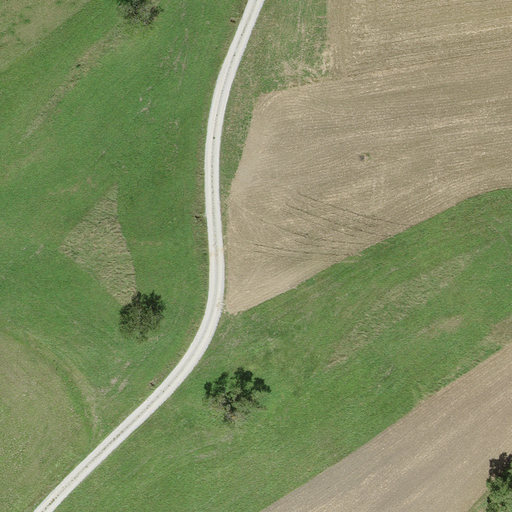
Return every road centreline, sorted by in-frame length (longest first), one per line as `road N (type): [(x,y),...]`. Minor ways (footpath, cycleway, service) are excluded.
road 1 (track): [(252,0),(216,106),(207,163),(212,285),(204,321),(186,362),(156,399),(43,511)]
road 2 (track): [(0,326),(59,359),(121,434)]
